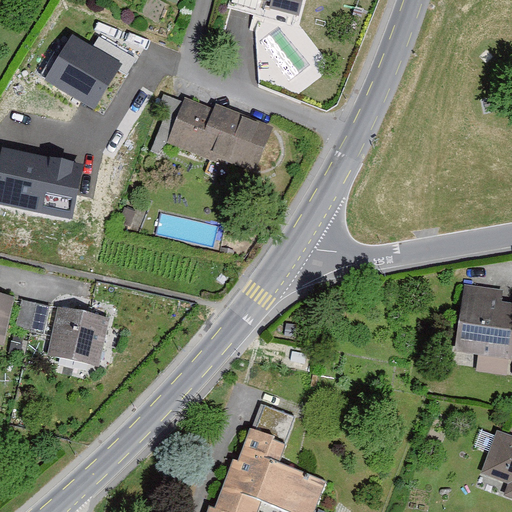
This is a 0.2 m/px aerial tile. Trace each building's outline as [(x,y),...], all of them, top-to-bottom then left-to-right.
[(299,20),(304,0),(267,0),(265,10),(299,20)] [(120,64),(74,37),(49,80),(95,107),(120,64)] [(252,175),(270,128),(187,96),(169,143),(252,175)] [(0,172),(0,201),(70,216),(80,167),(5,151),(0,172)] [(0,299),(0,346),(10,302),(0,299)] [(510,308),(462,303),(456,351),(502,358),(510,308)] [(32,307),(18,304),(13,327),(27,330),(42,333),(47,310),(32,307)] [(60,315),(48,366),(91,375),(102,324),(60,315)] [(511,440),(490,433),(475,480),(500,487),(495,496),(511,502),(511,440)] [(281,446),(246,434),(234,466),(228,463),(212,511),(206,509),(204,511),(254,511),(258,502),(283,511),(310,511),(322,483),(275,465),(281,446)]
